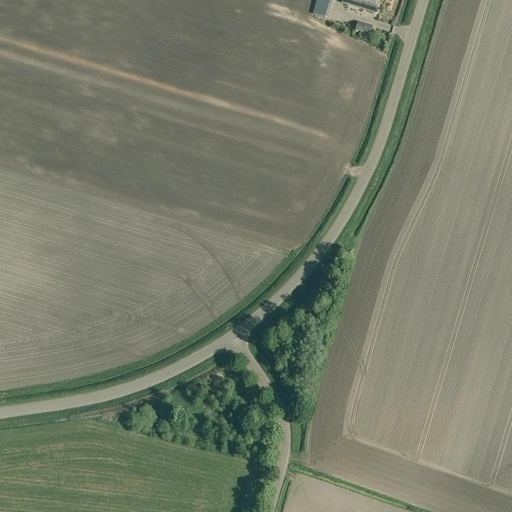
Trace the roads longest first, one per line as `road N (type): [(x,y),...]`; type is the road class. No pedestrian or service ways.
road 1 (unclassified): [(236,336),(316,257),(347,209),(374,157),(421,0)]
road 2 (unclassified): [(0,414),(116,392),(236,336)]
road 3 (unclassified): [(270,511),(286,425),(236,336)]
